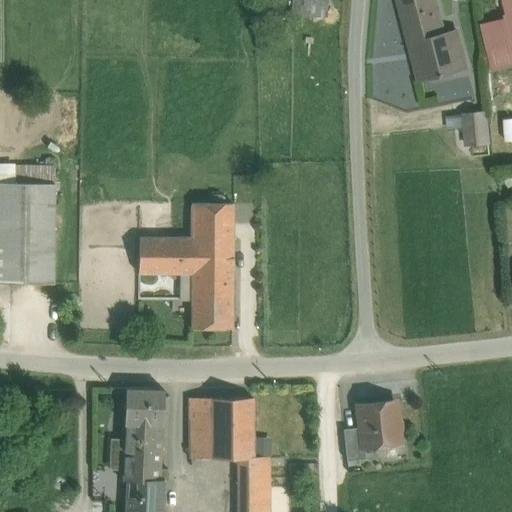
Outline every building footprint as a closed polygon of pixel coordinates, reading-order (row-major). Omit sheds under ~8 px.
[(329,1),(293,0),(293,17),(328,17),(329,1)] [(433,0),(398,0),(410,43),(440,36),(442,30),(446,29),(444,24),(440,25),(433,0)] [(511,0),(502,0),(507,19),(511,41),(511,40),(511,0)] [(507,19),(481,25),(487,49),(511,42),(511,41),(507,19)] [(440,36),(410,43),(420,80),(465,68),(456,32),(440,36)] [(488,115),(468,117),(471,147),(491,145),(488,115)] [(14,165),(14,182),(54,183),(54,165),(14,165)] [(0,282),(52,283),(54,183),(14,182),(0,182),(0,282)] [(191,292),(232,292),(232,203),(192,203),(192,238),(191,274),(191,292)] [(192,238),(138,237),(138,273),(179,273),(191,274),(192,238)] [(191,274),(179,273),(179,299),(191,299),(191,292),(191,274)] [(232,292),(191,292),(191,299),(191,328),(231,328),(232,292)] [(163,390),(126,389),(122,481),(126,481),(126,480),(158,481),(158,479),(164,479),(164,481),(167,481),(167,469),(159,469),(163,390)] [(207,398),(188,398),(189,458),(208,458),(207,398)] [(253,398),(207,398),(208,458),(237,458),(253,458),(253,457),(253,398)] [(394,401),(358,405),(361,427),(363,447),(364,447),(398,443),(397,433),(401,428),(400,423),(396,419),(394,401)] [(361,427),(343,429),(346,461),(365,459),(364,447),(363,447),(361,427)] [(260,453),(269,454),(271,437),(262,436),(260,453)] [(253,457),(253,458),(237,458),(237,511),(269,511),(269,457),(253,457)] [(158,481),(126,480),(126,481),(125,511),(162,511),(164,481),(164,479),(158,479),(158,481)]
